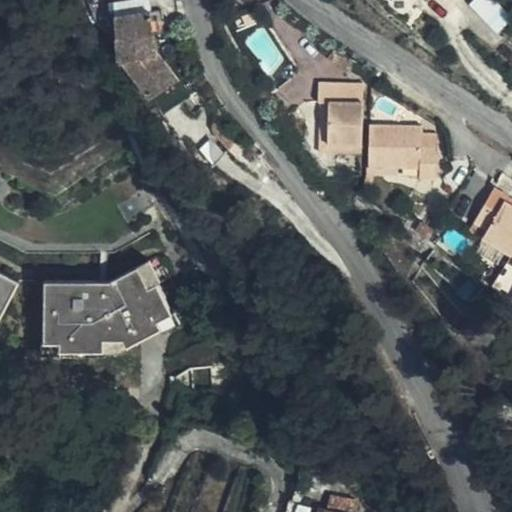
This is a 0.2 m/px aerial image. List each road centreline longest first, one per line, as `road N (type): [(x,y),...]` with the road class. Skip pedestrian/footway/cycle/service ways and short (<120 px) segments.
road 1 (residential): [(198,0),(220,69),(357,251),(476,511)]
road 2 (residential): [(116,511),(148,446),(153,417),(144,378),(22,373),(0,362)]
road 3 (residential): [(511,136),(294,0)]
